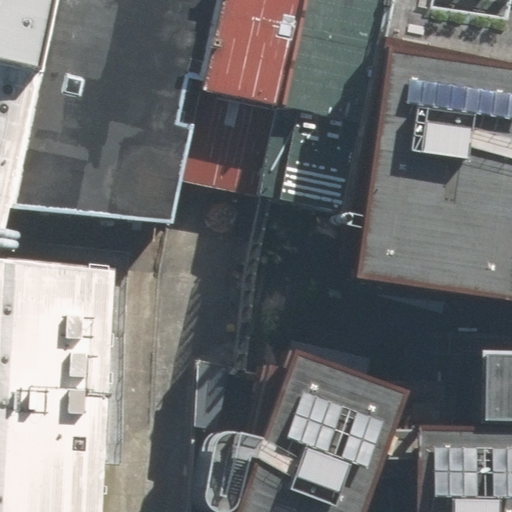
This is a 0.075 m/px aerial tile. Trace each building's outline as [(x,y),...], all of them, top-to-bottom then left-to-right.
[(0,0),(0,216),(2,205),(44,0),(0,0)] [(210,0),(44,0),(2,205),(165,219),(191,86),(210,0)] [(511,511),(511,0),(379,0),(336,211),(250,196),(234,372),(195,361),(188,511),(511,511)] [(291,0),(210,0),(191,86),(271,102),(291,0)] [(379,0),(291,0),(271,102),(250,196),(336,211),(379,0)] [(0,511),(94,511),(107,270),(0,256),(0,511)]
